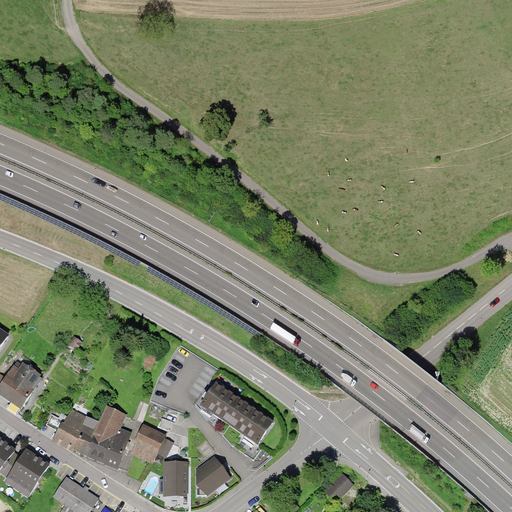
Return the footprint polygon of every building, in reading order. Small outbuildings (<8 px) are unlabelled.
[(0,347),(9,334),(0,327),(0,347)] [(0,385),(0,394),(21,409),(43,378),(40,376),(41,374),(23,361),(21,364),(17,361),(6,377),(0,385)] [(274,421),(216,382),(200,405),(216,416),(258,444),(274,421)] [(85,424),(73,450),(87,456),(92,458),(106,464),(117,469),(133,433),(121,428),(127,414),(106,405),(99,421),(87,416),(86,416),(83,424),(85,424)] [(83,424),(86,416),(72,409),(64,423),(62,421),(52,440),(68,450),(72,452),(73,450),(85,424),(83,424)] [(166,435),(143,424),(134,443),(136,444),(131,454),(152,464),(157,454),(165,438),(166,435)] [(0,436),(0,469),(14,452),(16,449),(0,436)] [(165,438),(157,454),(166,458),(174,443),(165,438)] [(38,456),(26,448),(20,457),(7,477),(4,481),(28,497),(50,464),(38,456)] [(0,472),(7,477),(20,457),(14,452),(0,469),(0,472)] [(232,478),(214,455),(196,469),(196,485),(207,496),(232,478)] [(188,462),(164,462),(164,479),(159,479),(159,494),(163,494),(163,496),(188,496),(188,462)] [(354,485),(343,473),(324,491),(336,503),(354,485)] [(85,489),(66,476),(63,481),(53,497),(65,505),(59,511),(90,511),(98,500),(99,498),(85,489)]
